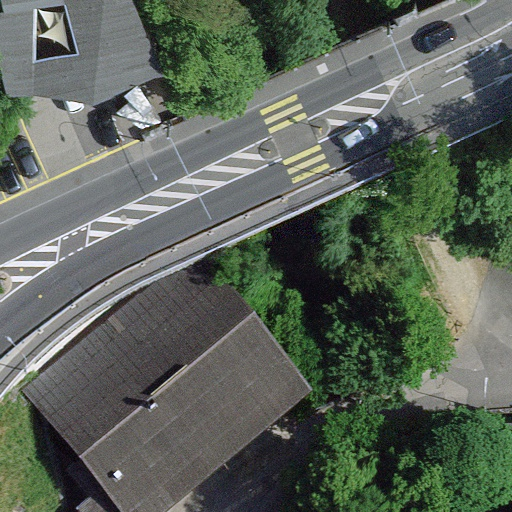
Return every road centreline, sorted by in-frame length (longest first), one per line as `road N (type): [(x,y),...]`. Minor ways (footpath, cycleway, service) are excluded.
road 1 (secondary): [(0,331),(54,284),(140,238),(370,138),(424,78)]
road 2 (secondary): [(424,78),(354,78),(0,244)]
